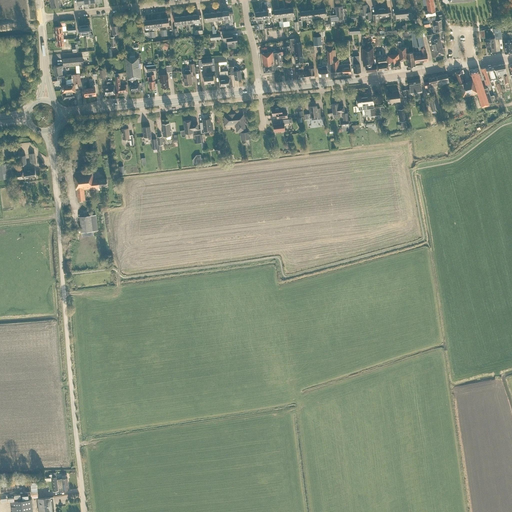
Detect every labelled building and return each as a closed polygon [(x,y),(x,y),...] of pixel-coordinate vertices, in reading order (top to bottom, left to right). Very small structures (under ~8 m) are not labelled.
[(426,17),(435,15),(435,12),(433,0),(425,0),(428,10),(425,11),(426,17)] [(367,5),(360,5),(361,15),(365,14),(366,19),(371,18),(371,12),(368,12),(367,5)] [(343,18),(343,15),(342,6),(336,7),(336,15),(334,15),(334,21),(338,21),(338,20),(342,20),(343,18)] [(382,17),(384,17),(386,17),(386,19),(392,19),(391,12),(388,13),(387,6),(381,7),(382,17)] [(401,7),(402,18),(406,17),(406,20),(412,19),(411,13),(408,13),(407,6),(401,7)] [(293,19),(295,19),(295,15),(294,15),(293,7),(287,8),(288,16),(292,15),(293,19)] [(379,18),(382,17),(381,7),(375,7),(376,14),(373,14),(373,21),(379,20),(379,18)] [(399,18),(402,18),(401,7),(395,8),(396,14),(393,15),(393,21),(399,20),(399,18)] [(288,16),(287,8),(280,9),(281,17),(282,17),(286,16),(287,21),(289,21),(288,16)] [(325,20),(328,20),(327,15),(326,16),(326,8),(319,9),(320,17),(321,16),(325,16),(325,20)] [(283,21),(282,17),(281,17),(280,9),(274,10),(275,18),(280,17),(280,21),(279,21),(280,26),(283,26),(283,21)] [(321,21),(321,16),(320,17),(319,9),(313,10),(314,17),(315,17),(319,17),(319,21),(321,21)] [(270,22),(270,18),(269,18),(268,10),(262,11),(263,19),(267,18),(268,22),(270,22)] [(309,22),(308,18),(307,10),(300,11),(301,19),(306,18),(307,22),(309,22)] [(315,21),(315,17),(314,17),(313,10),(307,10),(308,18),(312,18),(313,22),(315,21)] [(225,23),(225,19),(224,19),(223,11),(217,12),(217,20),(218,20),(222,19),(223,23),(225,23)] [(229,11),(223,11),(224,19),(225,19),(228,19),(229,23),(231,22),(231,18),(230,18),(230,15),(229,11)] [(263,19),(262,11),(255,12),(256,20),(261,19),(262,23),(258,24),(259,29),(264,29),(264,23),(263,19)] [(219,24),(218,20),(217,20),(217,12),(210,13),(211,21),(212,20),(216,20),(217,24),(219,24)] [(213,25),(212,20),(211,21),(210,13),(204,14),(205,21),(210,21),(210,25),(213,25)] [(201,15),(199,15),(199,14),(193,15),(194,23),(195,23),(198,22),(199,25),(202,24),(201,15)] [(195,27),(195,23),(194,23),(193,15),(187,16),(188,23),(192,23),(193,27),(193,30),(195,30),(194,27),(195,27)] [(183,28),(182,24),(181,24),(180,16),(174,17),(175,25),(180,24),(180,28),(183,28)] [(189,27),(188,23),(187,16),(180,16),(181,24),(182,24),(186,24),(187,30),(189,30),(188,28),(189,27)] [(434,32),(442,31),(441,20),(440,18),(423,21),(424,28),(430,27),(430,24),(433,24),(434,32)] [(151,27),(150,20),(144,21),(145,28),(149,28),(149,32),(147,32),(147,37),(150,37),(153,37),(152,31),(151,27)] [(76,31),(76,28),(75,23),(71,23),(72,28),(68,28),(68,30),(63,31),(62,26),(55,27),(56,33),(63,33),(68,32),(76,31)] [(114,37),(117,37),(116,33),(119,33),(118,29),(120,29),(119,25),(118,25),(115,26),(115,23),(112,24),(113,34),(114,37)] [(411,32),(412,32),(411,30),(407,31),(403,32),(404,36),(404,39),(411,38),(411,35),(411,32)] [(415,63),(428,61),(427,53),(426,53),(421,31),(412,32),(411,32),(411,35),(413,48),(418,46),(420,54),(414,55),(415,63)] [(224,40),(227,40),(228,47),(232,46),(233,47),(234,47),(235,46),(235,44),(237,44),(236,36),(232,37),(232,33),(223,34),(224,40)] [(322,45),(321,36),(313,37),(314,46),(322,45)] [(436,56),(444,54),(439,37),(436,38),(427,40),(432,57),(436,56)] [(295,54),(295,55),(302,55),(302,49),(301,45),(300,45),(300,43),(294,43),(294,38),(290,39),(290,48),(291,51),(294,51),(294,53),(295,54)] [(490,52),(495,51),(494,38),(486,39),(486,42),(485,42),(485,46),(486,46),(487,49),(487,51),(490,51),(490,52)] [(511,42),(511,40),(503,41),(504,43),(505,54),(511,53),(511,42)] [(401,47),(401,41),(397,42),(400,61),(407,60),(408,67),(415,66),(413,52),(409,53),(408,47),(407,48),(407,47),(401,47)] [(291,51),(290,48),(289,48),(289,43),(282,44),(282,49),(286,48),(286,54),(291,53),(291,51)] [(377,71),(384,70),(389,69),(387,55),(388,55),(388,45),(385,46),(386,57),(376,58),(377,71)] [(331,75),(342,74),(342,65),(339,65),(339,62),(339,59),(336,59),(336,58),(336,49),(334,49),(333,46),(327,47),(328,63),(331,63),(332,68),(331,68),(331,75)] [(374,63),(376,63),(376,59),(373,59),(373,49),(362,49),(363,66),(366,66),(366,72),(377,71),(376,65),(374,65),(374,63)] [(273,52),(273,56),(275,56),(276,58),(277,58),(277,61),(282,60),(281,55),(284,55),(283,52),(281,52),(279,52),(279,50),(277,50),(277,51),(273,52)] [(83,65),(90,64),(88,51),(82,52),(83,57),(63,59),(63,67),(83,65)] [(264,73),(275,71),(272,52),(261,54),(264,73)] [(399,61),(399,56),(398,54),(387,55),(388,64),(391,64),(391,69),(401,68),(400,61),(399,61)] [(296,64),(303,63),(302,55),(295,55),(295,60),(295,61),(295,62),(296,63),(296,64)] [(139,57),(130,58),(130,56),(127,56),(127,59),(125,59),(127,79),(130,79),(130,80),(131,80),(131,83),(130,83),(130,85),(129,85),(130,91),(139,90),(139,84),(136,85),(136,82),(133,83),(133,79),(141,78),(139,57)] [(229,75),(220,76),(219,62),(226,62),(226,56),(214,57),(215,62),(216,76),(219,76),(220,86),(230,85),(229,75)] [(275,56),(273,56),(274,66),(282,65),(282,60),(277,61),(277,58),(276,58),(275,56)] [(361,72),(359,58),(352,59),(353,64),(354,73),(361,72)] [(240,70),(238,70),(238,68),(236,66),(234,66),(233,60),(229,60),(231,73),(234,73),(235,80),(242,79),(240,70)] [(191,71),(195,71),(194,63),(190,64),(190,70),(185,70),(185,74),(183,74),(183,78),(184,78),(185,85),(192,84),(191,71)] [(351,73),(351,67),(350,63),(342,64),(342,65),(342,74),(351,73)] [(505,83),(509,82),(505,64),(493,66),(497,76),(500,75),(500,76),(502,76),(502,75),(503,74),(505,83)] [(62,70),(63,70),(62,65),(54,66),(54,75),(62,74),(62,70)] [(305,78),(315,78),(313,65),(308,66),(309,71),(305,71),(305,78)] [(320,76),(328,75),(327,65),(322,66),(322,67),(317,67),(317,68),(318,68),(318,71),(319,71),(320,76)] [(497,78),(497,76),(493,66),(485,67),(487,73),(490,80),(497,78)] [(490,83),(487,73),(485,67),(480,68),(485,84),(490,83)] [(303,71),(303,69),(303,68),(299,68),(299,72),(296,72),(297,79),(305,78),(305,71),(303,71)] [(480,73),(478,68),(469,70),(471,75),(482,107),(489,104),(488,103),(496,101),(495,99),(494,96),(494,95),(491,96),(488,87),(487,88),(486,87),(485,87),(484,86),(483,87),(479,74),(480,73)] [(466,82),(462,72),(462,70),(455,72),(455,73),(464,100),(467,99),(467,96),(473,94),(477,93),(473,81),(466,82)] [(76,98),(74,84),(81,84),(80,73),(71,74),(72,79),(66,80),(66,84),(67,84),(69,99),(76,98)] [(214,85),(214,82),(213,76),(212,76),(212,73),(207,74),(207,76),(204,77),(205,83),(210,83),(210,86),(214,85)] [(168,87),(167,79),(168,78),(168,74),(160,75),(160,79),(160,83),(161,83),(161,88),(168,87)] [(447,75),(447,74),(437,76),(439,84),(443,96),(447,94),(446,91),(443,84),(449,82),(452,81),(450,76),(448,77),(447,75)] [(126,84),(120,85),(120,82),(119,76),(117,76),(115,76),(117,93),(127,92),(126,84)] [(425,88),(439,84),(437,76),(428,78),(429,82),(424,83),(425,88)] [(104,95),(115,94),(114,85),(111,85),(110,82),(107,82),(107,86),(103,86),(104,95)] [(411,94),(416,93),(415,92),(416,90),(416,88),(415,82),(409,83),(410,89),(408,90),(408,93),(411,93),(411,94)] [(397,106),(401,106),(400,101),(399,92),(387,94),(388,102),(397,101),(397,106)] [(371,116),(381,115),(381,114),(385,114),(384,106),(380,107),(380,106),(374,107),(372,95),(357,97),(358,106),(366,105),(367,109),(365,109),(365,116),(371,116)] [(333,113),(340,112),(344,112),(344,106),(339,107),(339,103),(332,104),(333,113)] [(311,120),(321,119),(320,108),(317,109),(316,106),(310,107),(311,120)] [(287,117),(287,111),(282,112),(282,108),(272,109),(273,116),(279,115),(280,118),(287,117)] [(237,131),(245,130),(243,115),(225,117),(225,125),(235,124),(236,124),(237,131)] [(210,118),(203,119),(203,122),(200,123),(201,133),(204,133),(204,131),(213,130),(212,125),(211,126),(210,118)] [(289,123),(292,122),(291,119),(289,119),(280,120),(280,124),(274,124),(274,132),(281,131),(285,131),(284,124),(289,123)] [(186,134),(186,133),(193,132),(192,130),(198,130),(198,123),(193,124),(192,125),(191,121),(184,122),(185,130),(180,131),(181,135),(181,136),(182,137),(183,137),(185,136),(186,135),(186,134)] [(171,136),(171,131),(170,131),(169,123),(162,124),(163,132),(162,132),(163,137),(166,136),(167,138),(167,139),(170,139),(171,138),(171,136)] [(151,136),(150,127),(143,128),(144,137),(148,137),(148,140),(151,139),(151,136)] [(129,135),(128,128),(121,129),(123,139),(126,139),(126,142),(130,141),(130,145),(134,145),(133,135),(129,135)] [(251,139),(250,131),(240,132),(241,140),(251,139)] [(0,178),(9,177),(7,163),(0,163),(0,178)] [(24,178),(23,169),(22,167),(17,168),(17,171),(13,172),(14,180),(24,178)] [(25,178),(36,177),(35,169),(34,167),(25,169),(25,171),(24,171),(25,178)] [(84,189),(94,188),(94,190),(99,189),(99,187),(108,186),(107,179),(93,180),(93,173),(75,175),(76,190),(78,201),(85,200),(84,189)] [(81,232),(93,231),(91,215),(80,217),(81,232)] [(57,479),(57,480),(57,477),(51,477),(53,492),(59,491),(58,491),(59,491),(69,489),(67,478),(62,478),(62,479),(57,479)] [(51,511),(50,497),(38,498),(39,511),(51,511)] [(12,511),(33,511),(32,499),(12,501),(12,511)]
